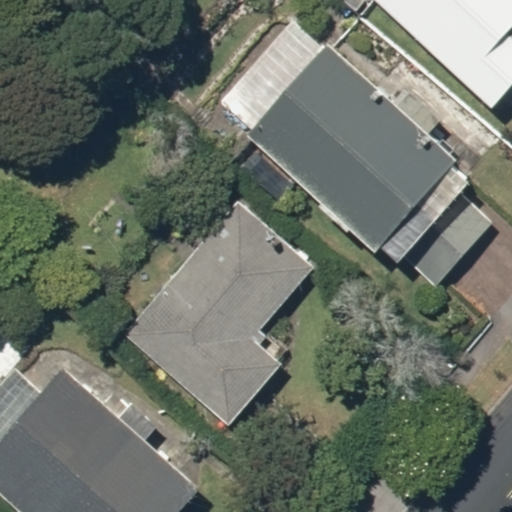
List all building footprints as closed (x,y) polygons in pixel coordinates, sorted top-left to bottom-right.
[(511,0),(366,0),(480,107),(511,73),(511,0)] [(421,93),(342,33),(268,129),(413,239),(420,230),(441,246),(503,165),(484,151),(490,142),(459,119),(467,109),(430,81),(421,93)] [(256,416),(307,353),(283,333),(290,325),(283,320),(334,258),(253,192),(145,326),(256,416)] [(0,465),(59,511),(198,511),(231,471),(173,425),(182,415),(152,392),(142,405),(80,356),(0,455),(0,465)] [(13,511),(0,501),(0,511),(13,511)]
